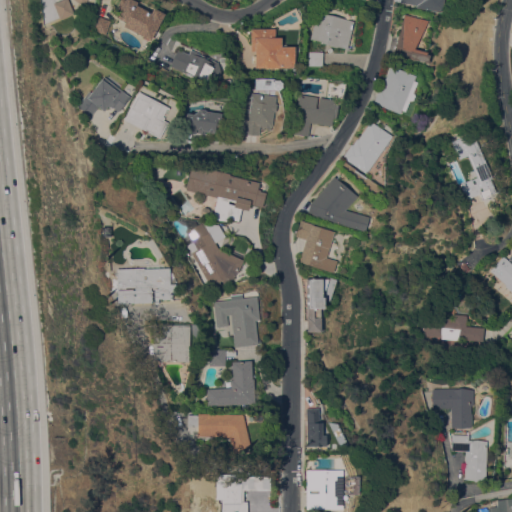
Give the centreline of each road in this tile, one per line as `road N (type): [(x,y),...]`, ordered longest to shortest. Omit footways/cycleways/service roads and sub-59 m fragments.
road 1 (residential): [(293,511),(293,299),(280,227),(355,108),(384,0)]
road 2 (residential): [(133,146),(340,139)]
road 3 (motorway): [(8,511),(0,345)]
road 4 (residential): [(511,155),(497,50),(510,0)]
